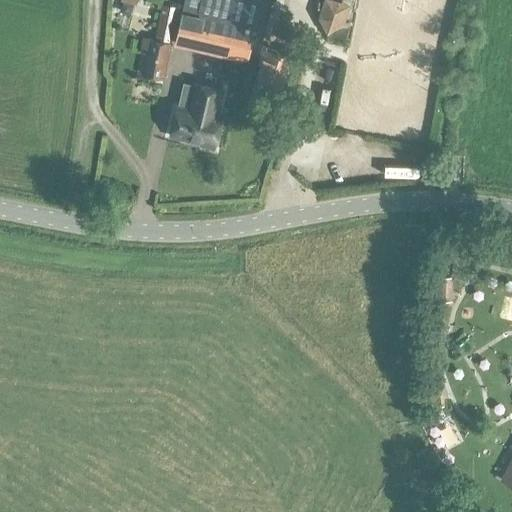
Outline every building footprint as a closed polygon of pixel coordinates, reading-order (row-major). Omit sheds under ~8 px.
[(184,0),(175,41),(199,46),(248,57),(260,0),(184,0)] [(336,0),(322,0),(318,14),(325,31),(341,22),(347,4),(336,0)] [(163,4),(155,40),(170,43),(178,7),(163,4)] [(143,37),(140,52),(147,53),(143,73),(163,77),(170,43),(155,40),(150,39),(143,37)] [(263,66),(255,87),(277,95),(292,55),(290,55),(290,51),(283,48),(280,51),(265,45),(258,64),(263,66)] [(179,104),(178,104),(171,135),(200,142),(199,145),(214,148),(222,114),(217,113),(222,91),(195,84),(195,85),(190,107),(179,104)] [(224,192),(223,156),(193,157),(194,193),(224,192)]
